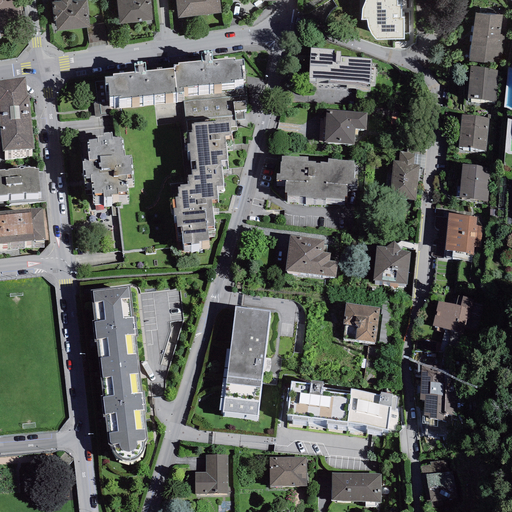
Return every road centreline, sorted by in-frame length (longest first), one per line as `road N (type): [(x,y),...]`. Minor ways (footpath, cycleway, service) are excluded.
road 1 (residential): [(149,511),(285,19)]
road 2 (residential): [(437,67),(405,361),(414,511)]
road 3 (residential): [(40,66),(59,264)]
road 4 (residential): [(59,264),(81,441)]
road 5 (residential): [(437,67),(285,19)]
road 6 (residential): [(40,66),(166,45)]
road 7 (residential): [(166,45),(285,19)]
